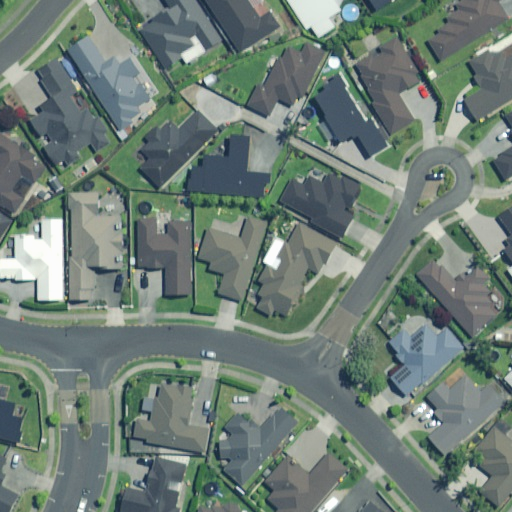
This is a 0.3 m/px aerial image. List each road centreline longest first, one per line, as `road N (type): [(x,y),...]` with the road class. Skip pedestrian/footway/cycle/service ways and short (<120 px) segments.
road 1 (tertiary): [(313,375),(240,349),(96,345)]
road 2 (tertiary): [(442,511),(313,375)]
road 3 (tertiary): [(50,511),(68,433),(65,345)]
road 4 (tertiary): [(96,345),(99,454),(86,511)]
road 5 (residential): [(398,236),(313,375)]
road 6 (residential): [(398,236),(459,192),(463,176),(449,160),(423,163),(417,175)]
